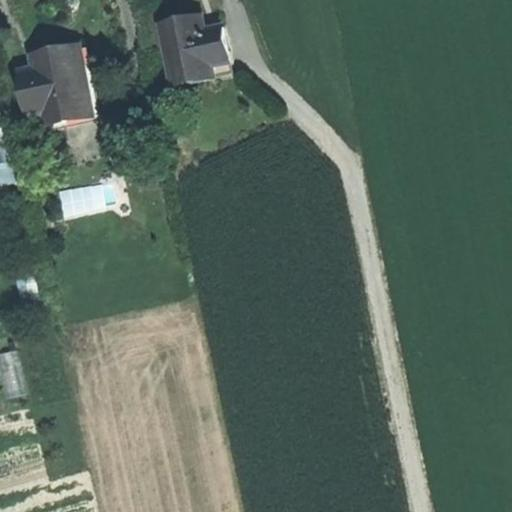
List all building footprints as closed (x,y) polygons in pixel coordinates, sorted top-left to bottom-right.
[(218,79),(215,67),(208,35),(206,22),(184,27),(167,30),(179,87),(218,79)] [(208,35),(215,67),(231,63),(225,32),(208,35)] [(88,123),(76,55),(50,60),(29,64),(31,75),(20,77),(29,123),(40,121),(42,131),(88,123)] [(2,100),(0,100),(0,170),(17,167),(2,100)] [(1,353),(8,396),(31,392),(23,349),(1,353)]
